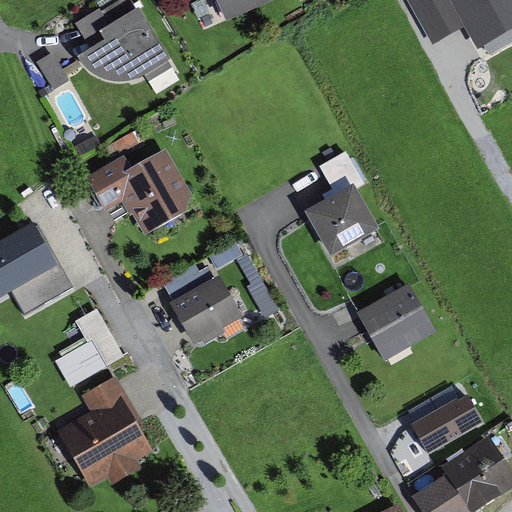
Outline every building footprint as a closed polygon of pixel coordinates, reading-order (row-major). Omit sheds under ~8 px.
[(109,35),(118,29),(144,13),(136,0),(131,0),(109,13),(107,11),(83,26),(99,53),(114,44),(109,35)] [(223,0),(234,25),(293,0),(223,0)] [(511,35),(511,0),(459,0),(487,50),(511,35)] [(177,67),(144,13),(118,29),(109,35),(114,44),(99,53),(89,59),(100,76),(127,83),(151,82),(177,67)] [(59,55),(44,64),(60,90),(75,81),(59,55)] [(204,209),(174,152),(140,169),(132,153),(92,174),(111,211),(132,200),(150,237),(204,209)] [(344,195),(313,211),(337,256),(387,229),(367,191),(374,187),(355,152),(329,166),(344,195)] [(42,225),(0,246),(0,303),(35,286),(45,305),(75,289),(42,225)] [(226,278),(179,303),(202,346),(249,321),(226,278)] [(415,287),(365,313),(392,364),(442,338),(415,287)] [(94,338),(57,356),(71,386),(108,369),(94,338)] [(169,457),(123,378),(90,397),(102,419),(71,437),(104,495),(169,457)] [(474,393),(414,426),(431,459),(492,426),(474,393)] [(455,478),(424,498),(433,511),(480,511),(511,492),(511,466),(494,439),(449,468),(455,478)]
